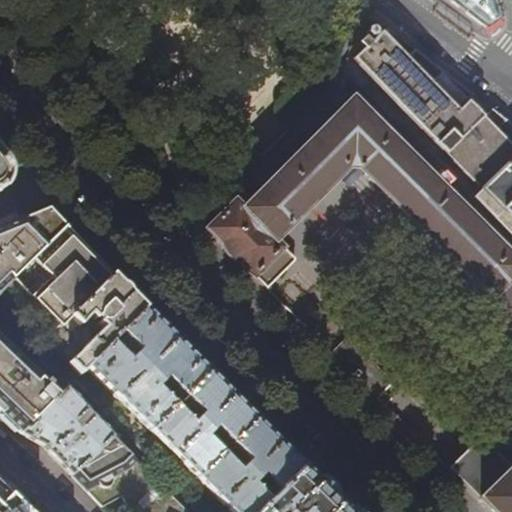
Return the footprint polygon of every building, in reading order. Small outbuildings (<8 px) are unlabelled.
[(483,27),(495,19),(490,0),(447,0),(449,1),(483,27)] [(367,35),(369,35),(370,35),(373,33),(373,31),(373,29),(372,27),(369,26),(365,27),(364,31),(365,34),(367,35)] [(511,148),(495,130),(506,121),(411,49),(404,57),(377,31),(366,41),(361,35),(355,41),(360,47),(350,57),(479,189),(500,211),(501,210),(511,221),(511,148)] [(298,78),(280,96),(276,101),(274,107),(275,111),(277,114),(286,124),(281,128),(281,129),(264,146),(263,146),(257,151),(251,145),(246,141),(240,141),(237,141),(230,146),(212,165),(227,180),(223,185),(229,190),(323,95),(319,90),(314,94),(298,78)] [(242,208),(273,239),(350,161),(511,322),(511,258),(405,151),(383,129),(392,120),(360,89),(242,208)] [(4,158),(0,152),(0,188),(1,188),(5,183),(7,180),(8,174),(8,169),(7,163),(4,158)] [(273,239),(242,208),(234,200),(207,228),(231,252),(266,288),(290,263),(291,260),(291,257),(290,254),(273,239)] [(21,361),(0,341),(0,286),(11,276),(66,227),(55,215),(48,207),(6,225),(0,227),(0,411),(4,408),(7,412),(15,420),(20,424),(16,427),(21,433),(64,389),(66,387),(31,354),(30,354),(29,354),(21,361)] [(58,326),(110,274),(86,248),(66,227),(11,276),(58,326)] [(115,279),(110,274),(58,326),(43,341),(56,354),(70,339),(66,335),(76,325),(77,326),(87,316),(93,321),(94,320),(98,323),(96,325),(101,329),(66,364),(77,376),(86,367),(110,343),(120,333),(144,308),(115,279)] [(161,325),(144,308),(120,333),(131,344),(122,354),(110,343),(86,367),(117,398),(176,340),(161,325)] [(331,353),(384,406),(389,400),(381,392),(389,384),(386,381),(388,378),(351,341),(349,343),(345,339),(331,353)] [(192,355),(176,340),(117,398),(150,430),(173,407),(161,395),(171,385),(183,397),(208,372),(192,355)] [(255,419),(227,390),(208,372),(183,397),(173,407),(150,430),(197,477),(220,454),(203,437),(213,427),(230,444),(255,419)] [(70,475),(110,435),(90,415),(76,429),(72,424),(85,410),(64,389),(21,433),(20,434),(43,446),(51,455),(70,475)] [(285,448),(255,419),(230,444),(246,460),(237,470),(220,454),(197,477),(231,511),(256,511),(268,501),(251,484),(260,474),(277,491),(303,466),(285,448)] [(189,511),(110,435),(70,475),(102,508),(122,498),(128,511),(189,511)] [(479,437),(447,469),(490,511),(511,511),(511,465),(510,467),(479,437)] [(277,491),(268,501),(256,511),(329,511),(339,503),(335,498),(303,466),(277,491)] [(0,511),(26,511),(11,497),(0,486),(0,511)] [(348,511),(344,507),(339,503),(329,511),(348,511)]
